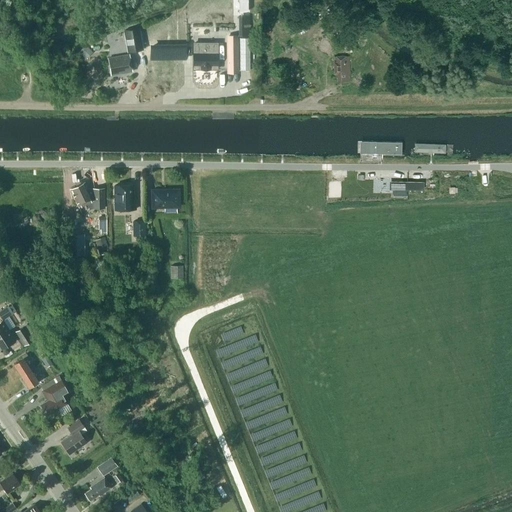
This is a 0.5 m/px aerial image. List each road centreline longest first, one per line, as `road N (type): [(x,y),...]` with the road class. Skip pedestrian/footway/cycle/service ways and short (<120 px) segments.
road 1 (unclassified): [(0,164),(511,166)]
road 2 (track): [(360,0),(412,45),(511,72)]
road 3 (tertiary): [(71,511),(0,410)]
